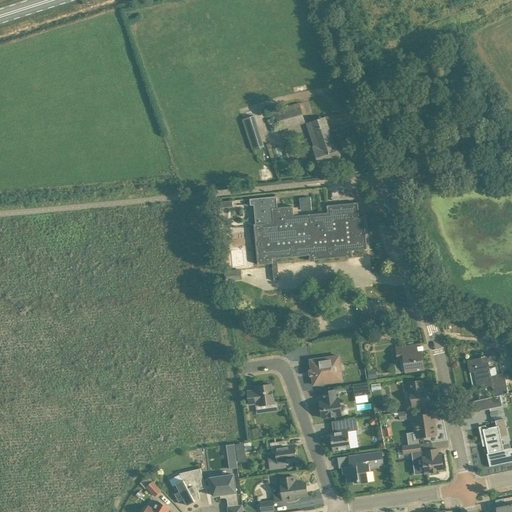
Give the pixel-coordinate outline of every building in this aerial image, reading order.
[(272,132),(305,123),(299,102),(266,111),(272,132)] [(244,117),(254,149),(265,145),(255,114),(244,117)] [(334,143),(328,125),(309,131),(314,146),(313,146),(320,169),(339,161),(338,159),(340,158),(340,157),(341,155),(340,151),(338,150),(335,143),(334,143)] [(253,205),(254,224),(254,226),(255,241),(256,241),(256,248),(257,262),(258,262),(258,264),(273,263),(272,256),(276,256),(277,258),(279,257),(279,258),(291,257),(291,256),(295,256),(308,255),(310,255),(309,253),(314,252),(314,259),(317,259),(329,258),(334,257),(334,258),(346,256),(348,256),(348,249),(352,249),(352,251),(367,249),(366,239),(366,235),(365,230),(366,230),(364,218),(364,216),(359,217),(359,214),(358,204),(358,202),(339,204),(329,205),(327,205),(328,212),(325,213),(325,212),(313,213),(313,214),(309,214),(309,215),(294,217),(293,206),(291,206),(279,207),(277,207),(277,196),(250,198),(250,206),(253,205)] [(310,197),(300,198),(301,210),(311,209),(310,197)] [(241,269),(230,270),(224,271),(225,281),(226,281),(242,280),(241,269)] [(420,351),(419,351),(417,344),(396,347),(398,360),(403,360),(405,372),(424,369),(423,358),(421,359),(420,351)] [(314,385),(324,383),(343,380),(340,356),(310,360),(314,385)] [(486,356),(477,358),(468,360),(470,372),(476,371),(477,374),(475,374),(477,388),(492,385),(495,396),(500,395),(508,393),(511,392),(511,385),(511,384),(508,385),(509,386),(507,386),(504,373),(497,375),(496,367),(489,368),(486,356)] [(369,379),(377,377),(376,369),(368,370),(369,379)] [(408,382),(412,404),(430,401),(428,387),(424,388),(423,380),(408,382)] [(356,396),(371,394),(369,382),(353,384),(355,396),(356,396)] [(249,405),(252,405),(259,404),(259,405),(267,404),(268,412),(279,410),(278,400),(274,400),(272,384),(257,386),(258,390),(248,391),(249,405)] [(322,418),(332,416),(348,414),(349,412),(349,411),(349,409),(348,407),(347,406),(345,405),(341,406),(340,398),(337,398),(336,390),(323,392),(324,400),(323,401),(324,401),(324,403),(320,403),(322,418)] [(495,396),(486,398),(489,409),(502,406),(500,395),(495,396)] [(375,412),(377,411),(377,412),(387,410),(386,402),(374,404),(375,412)] [(413,416),(416,438),(436,435),(435,424),(433,425),(431,413),(413,416)] [(330,433),(332,440),(333,450),(351,448),(348,431),(358,430),(356,418),(345,420),(346,430),(330,433)] [(374,418),(370,422),(374,426),(378,422),(378,418),(375,418),(374,418)] [(510,462),(511,461),(511,448),(504,450),(501,437),(499,426),(497,426),(489,428),(489,427),(487,427),(486,428),(483,429),(487,445),(488,453),(487,453),(490,466),(510,462)] [(268,459),(270,469),(286,467),(286,461),(296,459),(294,445),(277,448),(276,441),(270,442),(272,453),(276,453),(277,458),(268,459)] [(421,452),(420,444),(402,446),(403,454),(421,452)] [(425,456),(423,457),(425,473),(437,472),(436,470),(444,469),(442,457),(439,457),(438,448),(424,450),(425,456)] [(247,461),(245,450),(237,451),(238,462),(247,461)] [(366,464),(366,461),(383,458),(382,451),(349,456),(350,463),(352,463),(352,466),(342,467),(343,475),(346,474),(347,482),(358,481),(358,484),(369,482),(367,472),(370,472),(369,464),(366,464)] [(238,467),(236,456),(228,457),(230,469),(238,467)] [(180,491),(175,494),(179,501),(184,499),(187,505),(195,501),(195,500),(200,498),(198,489),(205,488),(200,468),(180,473),(184,480),(176,484),(180,491)] [(211,477),(213,495),(225,494),(226,496),(229,499),(236,498),(233,474),(220,475),(219,473),(212,474),(211,477)] [(295,476),(280,478),(283,501),(295,499),(295,496),(308,494),(306,482),(296,484),(295,476)] [(161,490),(152,481),(147,487),(148,489),(155,496),(161,490)] [(511,511),(511,503),(505,505),(504,498),(496,500),(497,507),(497,508),(497,507),(498,511),(511,511)] [(149,505),(147,507),(145,507),(143,511),(144,511),(167,511),(170,508),(157,501),(153,507),(149,505)] [(261,503),(262,511),(261,511),(269,511),(269,510),(275,509),(273,501),(261,503)]
